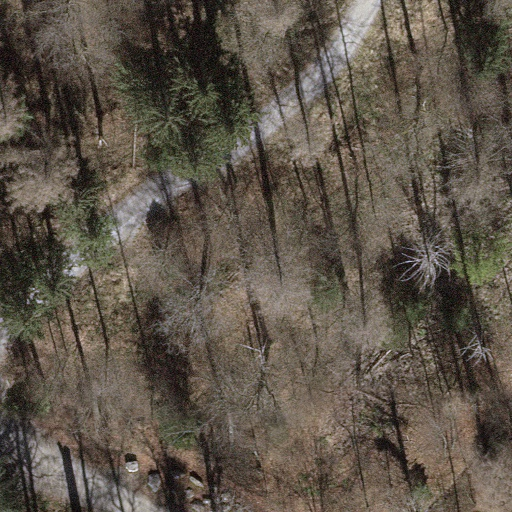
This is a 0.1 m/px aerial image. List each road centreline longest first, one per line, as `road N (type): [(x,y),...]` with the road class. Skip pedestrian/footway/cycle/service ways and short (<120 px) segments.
road 1 (track): [(369,0),(318,78),(266,125),(112,229),(0,337)]
road 2 (track): [(0,439),(139,511)]
